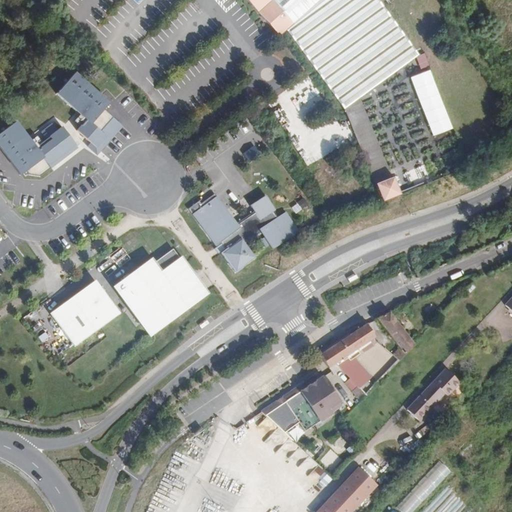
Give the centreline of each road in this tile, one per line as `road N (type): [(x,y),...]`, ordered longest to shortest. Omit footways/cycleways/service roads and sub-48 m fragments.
road 1 (secondary): [(275,294),(96,433),(66,444),(0,443)]
road 2 (secondary): [(101,511),(115,466),(148,413),(283,306)]
road 3 (secondary): [(511,182),(350,246),(275,294)]
road 4 (secondary): [(283,306),(381,251),(511,197)]
road 5 (residential): [(511,245),(307,343)]
road 6 (residential): [(0,209),(19,229),(46,232),(147,176)]
road 7 (residential): [(307,343),(187,425)]
